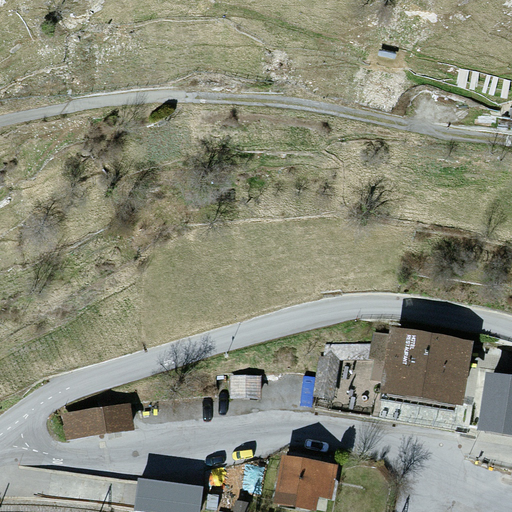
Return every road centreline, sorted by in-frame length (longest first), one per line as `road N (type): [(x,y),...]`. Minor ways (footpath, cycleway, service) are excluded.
road 1 (tertiary): [(0,436),(69,387),(320,313),(404,306),(511,328)]
road 2 (unclassified): [(0,436),(95,460),(258,431),(321,430),(511,489)]
road 3 (track): [(0,122),(93,102),(190,94),(350,111),(511,141)]
